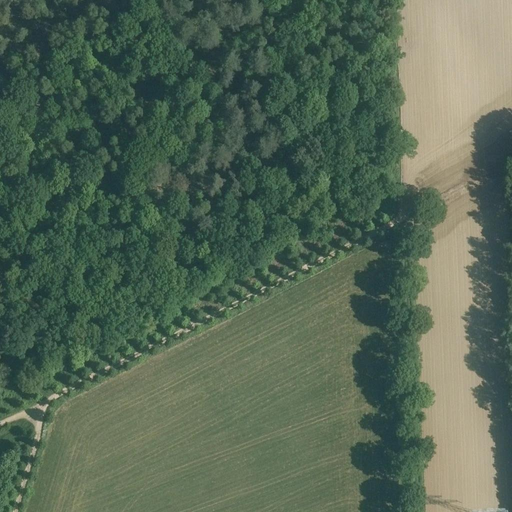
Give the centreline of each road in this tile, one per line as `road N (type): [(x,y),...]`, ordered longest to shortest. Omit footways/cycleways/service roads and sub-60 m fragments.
road 1 (track): [(46,402),(403,217)]
road 2 (track): [(403,217),(436,511)]
